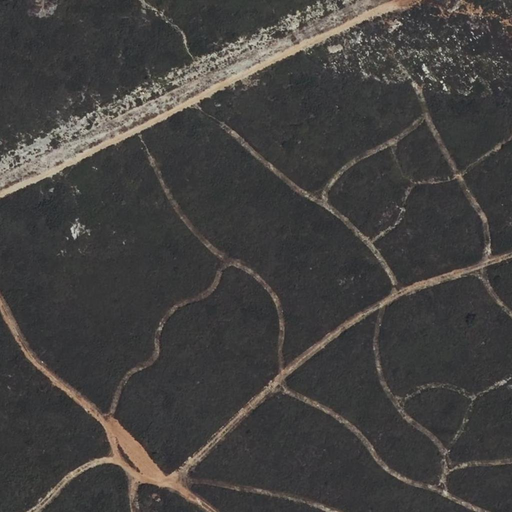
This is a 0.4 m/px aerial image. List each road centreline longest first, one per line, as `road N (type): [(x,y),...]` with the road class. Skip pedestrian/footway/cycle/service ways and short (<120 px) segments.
road 1 (track): [(0,200),(407,0)]
road 2 (track): [(511,254),(408,291),(299,357),(171,483)]
road 3 (track): [(0,300),(32,357),(112,429),(127,465),(214,511)]
